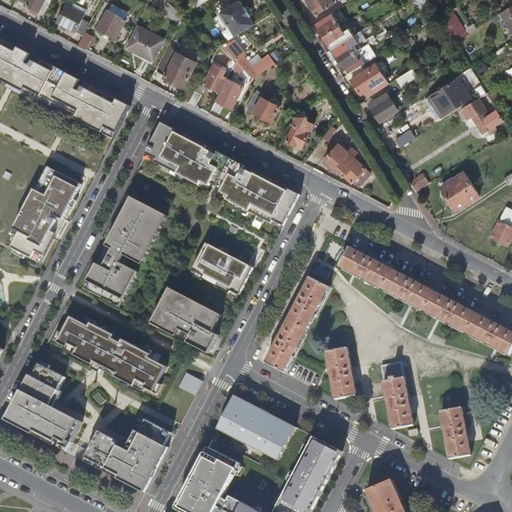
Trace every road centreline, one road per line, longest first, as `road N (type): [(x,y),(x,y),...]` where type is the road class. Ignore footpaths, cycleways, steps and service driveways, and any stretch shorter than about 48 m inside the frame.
road 1 (residential): [(0,398),(154,102)]
road 2 (residential): [(280,0),(440,247)]
road 3 (residential): [(324,188),(226,373)]
road 4 (unknown): [(111,184),(279,274)]
road 5 (residential): [(324,188),(154,102)]
road 6 (residential): [(154,102),(0,20)]
road 7 (residential): [(152,511),(226,373)]
road 8 (residential): [(226,373),(365,442)]
road 9 (residential): [(365,442),(464,491),(499,495)]
road 10 (residential): [(440,247),(324,188)]
